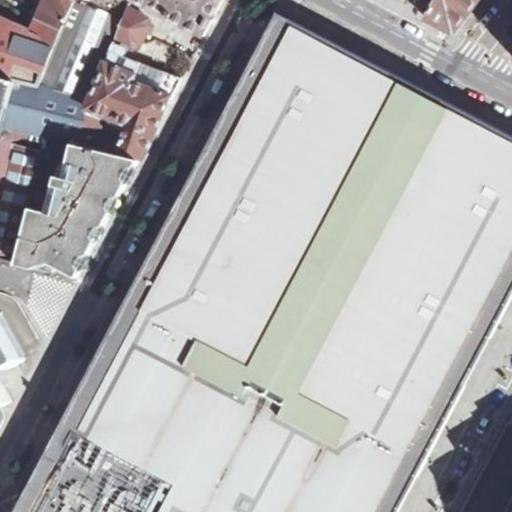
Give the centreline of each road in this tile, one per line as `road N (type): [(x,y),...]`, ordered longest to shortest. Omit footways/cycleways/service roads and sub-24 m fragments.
road 1 (residential): [(0,473),(252,0)]
road 2 (residential): [(321,0),(463,74)]
road 3 (residential): [(511,394),(450,511)]
